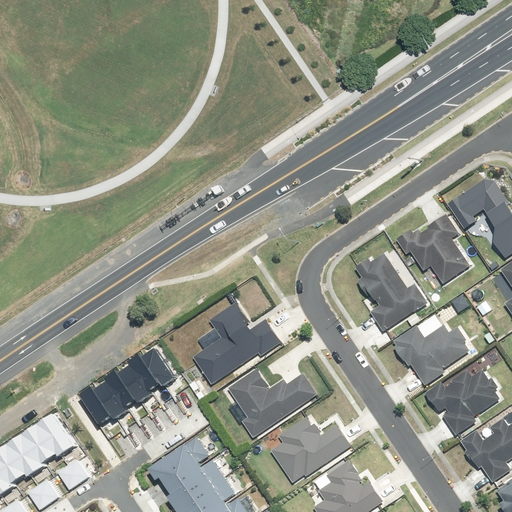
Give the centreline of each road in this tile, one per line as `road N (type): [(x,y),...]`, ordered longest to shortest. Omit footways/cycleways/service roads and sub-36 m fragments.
road 1 (residential): [(452,511),(314,306),(310,268),(326,248),(511,128)]
road 2 (secondary): [(273,178),(0,360)]
road 3 (secondary): [(273,178),(511,29)]
road 4 (track): [(116,282),(128,311),(116,348),(0,422)]
